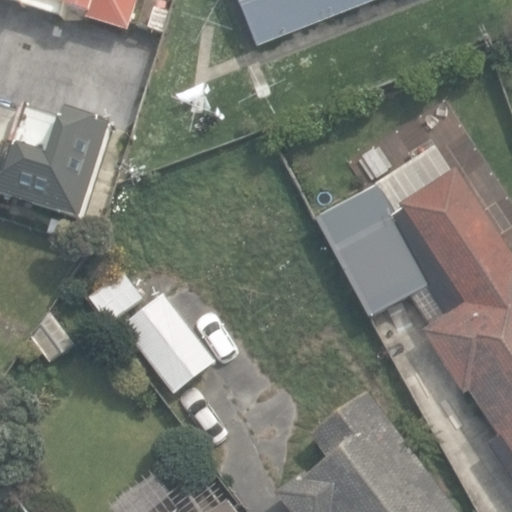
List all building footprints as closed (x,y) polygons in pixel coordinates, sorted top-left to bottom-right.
[(69,13),(132,33),(142,0),(0,0),(67,21),(69,13)] [(243,0),(262,47),(383,0),(243,0)] [(0,195),(85,221),(116,123),(70,109),(67,119),(0,98),(0,195)] [(455,174),(439,148),(316,224),(377,321),(413,298),(432,328),(426,331),(467,398),(473,395),(500,440),(492,445),(511,477),(511,249),(462,169),(455,174)] [(94,297),(114,323),(145,299),(125,273),(94,297)] [(126,328),(177,393),(218,361),(168,296),(126,328)] [(36,338),(55,364),(79,345),(55,312),(36,338)] [(464,511),(374,393),(317,436),(336,460),(313,478),(309,473),(283,493),(297,511),(464,511)] [(240,511),(235,504),(241,500),(211,460),(163,495),(175,511),(240,511)]
